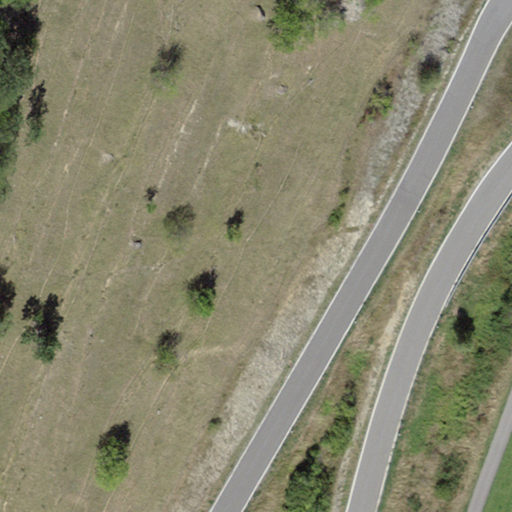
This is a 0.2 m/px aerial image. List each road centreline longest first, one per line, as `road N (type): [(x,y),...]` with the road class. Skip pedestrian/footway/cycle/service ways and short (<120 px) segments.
road 1 (secondary): [(508,0),(399,211),(225,511)]
road 2 (secondary): [(359,511),(422,315),(458,243),(511,166)]
